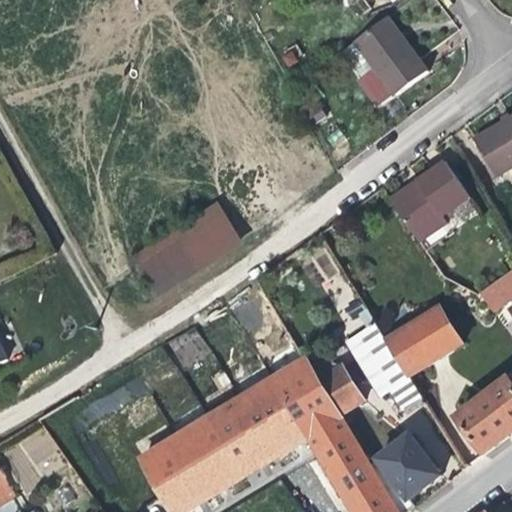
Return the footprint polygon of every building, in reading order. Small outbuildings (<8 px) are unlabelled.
[(402,17),(354,54),(375,81),(388,72),(407,98),(442,72),(413,32),(402,17)] [(511,175),(511,124),(504,130),(482,143),(505,180),(511,175)] [(474,200),(451,164),(423,183),(427,188),(400,206),(426,245),(453,226),(447,218),(474,200)] [(400,206),(427,188),(423,183),(414,189),(396,201),(400,206)] [(217,206),(129,261),(156,303),(243,246),(217,206)] [(500,314),(511,305),(511,280),(488,298),(500,314)] [(253,287),(204,324),(218,347),(269,313),(253,287)] [(364,300),(338,309),(346,332),(372,323),(364,300)] [(468,347),(446,311),(391,346),(413,382),(468,347)] [(0,371),(18,362),(0,327),(0,371)] [(380,329),(366,339),(374,354),(367,359),(378,374),(382,370),(391,384),(405,387),(398,392),(411,415),(428,405),(413,382),(391,346),(380,329)] [(323,388),(308,365),(146,467),(175,511),(203,511),(313,442),(358,511),(403,511),(376,470),(347,426),(323,388)] [(323,388),(347,426),(355,421),(351,416),(368,405),(346,372),(323,388)] [(511,384),(465,421),(492,458),(511,442),(511,384)] [(417,441),(376,470),(403,511),(419,511),(423,510),(418,502),(447,481),(431,460),(417,441)] [(0,469),(0,507),(16,498),(0,469)]
